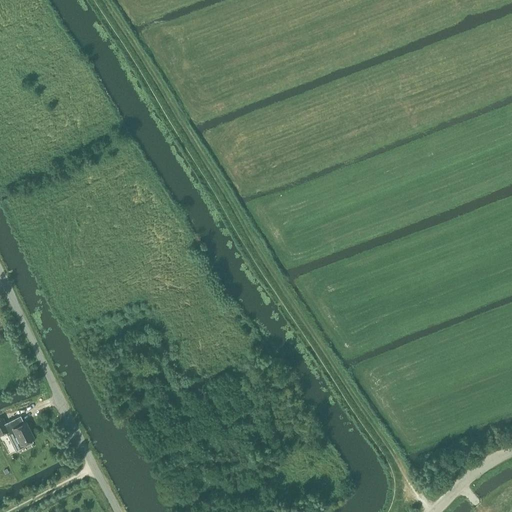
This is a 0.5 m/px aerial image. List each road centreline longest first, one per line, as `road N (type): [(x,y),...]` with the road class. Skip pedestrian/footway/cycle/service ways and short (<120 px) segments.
road 1 (track): [(102,0),(431,511)]
road 2 (unclassified): [(115,511),(0,280)]
